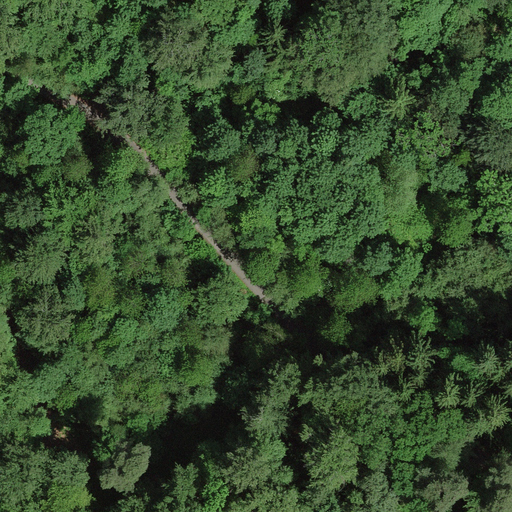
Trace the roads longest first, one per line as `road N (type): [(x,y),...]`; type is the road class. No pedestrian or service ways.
road 1 (unclassified): [(110,123),(371,397),(511,470)]
road 2 (unclassified): [(110,123),(114,0)]
road 3 (unclassified): [(0,70),(56,89),(110,123)]
